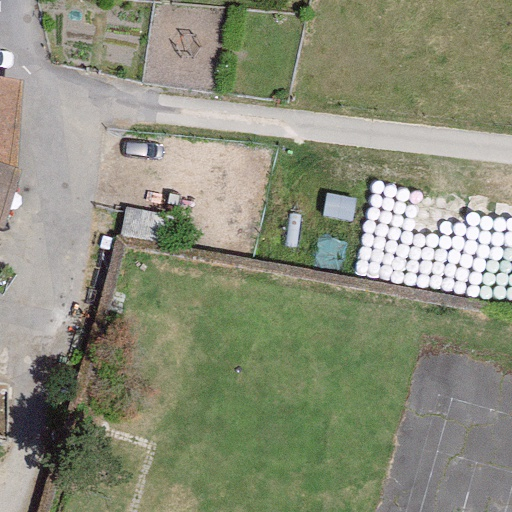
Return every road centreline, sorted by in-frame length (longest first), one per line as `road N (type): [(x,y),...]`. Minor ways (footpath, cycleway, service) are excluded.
road 1 (residential): [(0,23),(54,101),(511,152)]
road 2 (unknown): [(54,101),(41,329),(14,511)]
